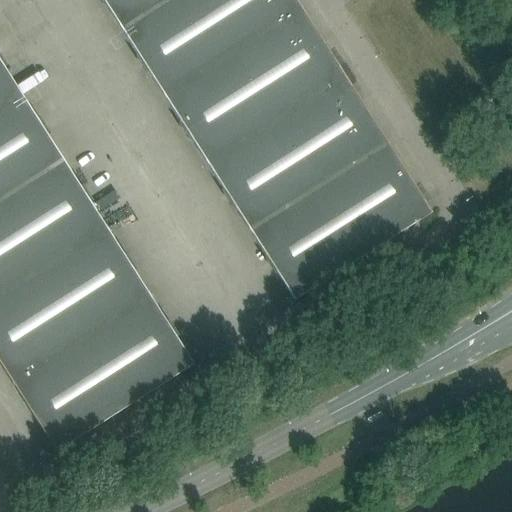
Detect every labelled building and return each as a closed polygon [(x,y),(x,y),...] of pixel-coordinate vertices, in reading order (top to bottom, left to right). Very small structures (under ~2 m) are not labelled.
[(102,0),(122,30),(168,0),(102,0)] [(302,10),(295,0),(168,0),(122,30),(165,98),(302,10)] [(345,78),(302,10),(165,98),(208,165),(345,78)] [(0,107),(21,94),(0,61),(0,107)] [(208,165),(252,233),(389,146),(345,78),(208,165)] [(0,107),(0,202),(64,162),(58,153),(48,159),(42,149),(52,143),(21,94),(0,107)] [(42,149),(48,159),(58,153),(52,143),(42,149)] [(432,214),(389,146),(252,233),(295,301),(430,214),(431,215),(432,214)] [(0,298),(107,230),(64,162),(0,202),(0,298)] [(0,298),(0,363),(13,385),(150,298),(107,230),(0,298)] [(310,294),(314,299),(320,295),(317,290),(310,294)] [(150,298),(13,385),(57,453),(58,452),(193,365),(150,298)]
